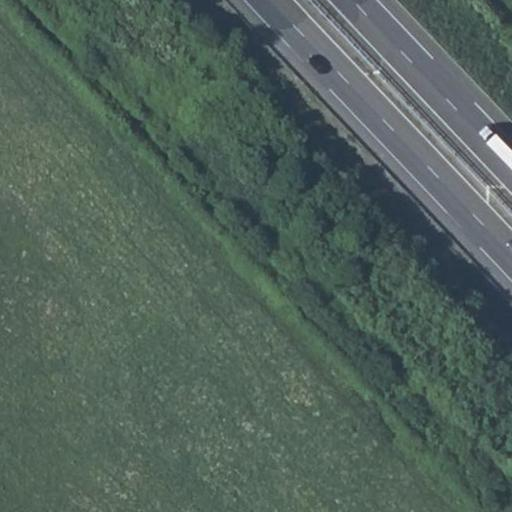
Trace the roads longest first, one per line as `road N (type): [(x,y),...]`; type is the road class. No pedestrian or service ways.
road 1 (motorway): [(270,0),(511,255)]
road 2 (motorway): [(511,167),(353,0)]
